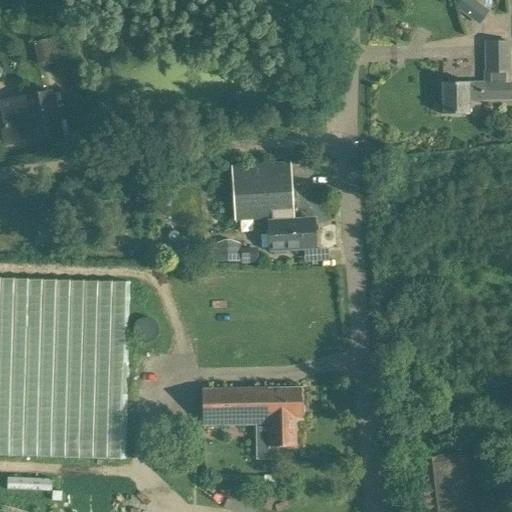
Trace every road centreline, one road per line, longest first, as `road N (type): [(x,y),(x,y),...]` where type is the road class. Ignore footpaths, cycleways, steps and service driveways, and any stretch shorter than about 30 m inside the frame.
road 1 (unclassified): [(347,131),(369,511)]
road 2 (unclassified): [(0,173),(347,131)]
road 3 (unclassified): [(347,131),(353,0)]
